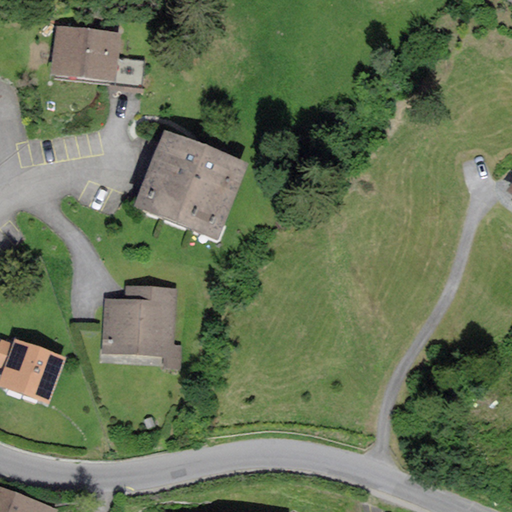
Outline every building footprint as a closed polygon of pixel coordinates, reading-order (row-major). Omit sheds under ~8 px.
[(117,43),(60,38),(56,81),(113,87),(117,43)] [(243,175),(168,146),(140,216),(215,246),(243,175)] [(169,347),(172,291),(129,289),(128,303),(109,302),(106,349),(168,353),(167,365),(178,366),(179,348),(169,347)] [(62,358),(17,341),(15,347),(3,343),(0,351),(0,365),(10,369),(5,382),(47,398),(62,358)] [(51,511),(53,510),(0,489),(0,511),(51,511)]
